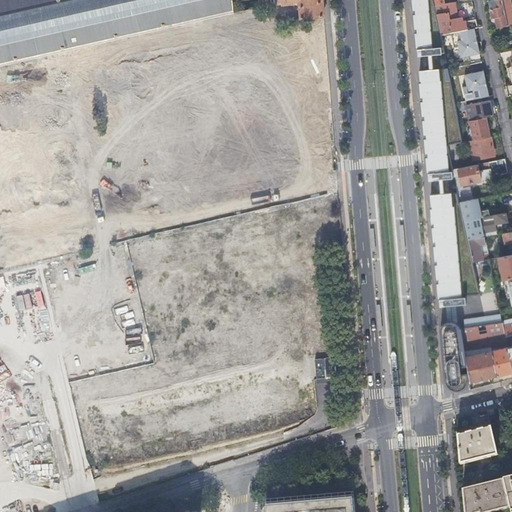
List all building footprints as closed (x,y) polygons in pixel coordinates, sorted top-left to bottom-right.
[(0,0),(0,65),(234,13),(233,0),(0,0)] [(261,0),(262,7),(274,4),(275,5),(282,4),(284,6),(296,5),(296,3),(299,3),(301,19),(324,17),(322,0),(261,0)] [(419,56),(423,55),(428,55),(432,54),(443,53),(444,53),(441,35),(435,7),(433,0),(413,0),(417,35),(419,34),(420,48),(418,48),(419,56)] [(496,18),(498,28),(508,26),(511,25),(511,8),(510,0),(492,0),(489,1),(490,9),(492,19),(496,18)] [(441,5),(435,7),(441,35),(451,33),(474,28),(477,27),(476,19),(463,22),(462,18),(457,19),(455,19),(454,16),(456,15),(454,3),(441,5)] [(256,9),(245,12),(247,23),(258,20),(256,9)] [(474,28),(451,33),(454,47),(458,46),(461,57),(480,53),(474,28)] [(153,162),(160,205),(293,182),(268,36),(134,59),(149,148),(138,150),(140,164),(153,162)] [(453,177),(453,174),(447,146),(449,155),(459,152),(457,143),(463,142),(447,68),(433,69),(430,69),(420,70),(428,159),(430,159),(431,173),(429,173),(429,180),(439,179),(443,179),(453,178),(453,177)] [(462,86),(465,101),(489,96),(483,70),(465,74),(467,85),(462,86)] [(0,269),(83,254),(49,75),(0,83),(0,269)] [(466,105),(469,121),(487,117),(493,116),(490,100),(466,105)] [(487,117),(469,121),(473,140),(490,136),(487,120),(487,117)] [(490,136),(473,140),(469,141),(473,160),(485,157),(484,154),(494,152),(490,136)] [(505,158),(458,168),(461,185),(492,178),(492,176),(508,173),(505,158)] [(459,186),(456,187),(459,201),(466,200),(463,188),(458,187),(459,186)] [(488,189),(489,195),(501,193),(500,186),(488,189)] [(441,306),(449,305),(467,303),(466,296),(465,297),(465,296),(480,294),(473,262),(468,240),(464,221),(459,201),(459,202),(456,192),(444,193),(440,194),(431,194),(439,285),(441,285),(442,299),(440,299),(441,306)] [(466,200),(459,201),(464,221),(478,218),(483,217),(488,216),(487,210),(481,211),(478,198),(466,200)] [(478,218),(464,221),(468,240),(485,237),(497,234),(495,224),(508,221),(506,213),(490,216),(488,216),(483,217),(478,218)] [(504,245),(511,243),(511,231),(503,233),(502,233),(504,245)] [(468,240),(473,262),(489,259),(485,237),(468,240)] [(511,254),(511,255),(499,257),(501,268),(499,268),(500,273),(502,272),(503,279),(511,276),(511,254)] [(502,321),(501,314),(474,317),(476,326),(478,325),(486,324),(487,324),(488,324),(502,322),(502,321)] [(476,326),(474,317),(467,319),(469,327),(476,326)] [(511,366),(511,318),(502,321),(502,322),(508,348),(507,348),(509,357),(511,366)] [(440,330),(445,379),(445,380),(445,382),(446,385),(448,388),(452,390),(455,391),(457,391),(461,390),(464,388),(467,385),(468,383),(469,381),(470,381),(466,357),(464,350),(461,328),(460,326),(458,323),(456,322),(452,320),(448,321),(444,322),(441,326),(440,330)] [(461,328),(464,350),(491,346),(492,351),(466,357),(470,381),(470,382),(486,377),(497,374),(497,376),(498,379),(503,377),(502,375),(506,374),(511,372),(511,366),(509,357),(507,348),(508,348),(502,322),(488,324),(490,332),(487,332),(479,334),(478,325),(476,326),(469,327),(464,328),(461,328)] [(325,359),(326,379),(338,379),(338,359),(325,359)] [(460,465),(497,456),(491,426),(474,430),(457,434),(460,465)] [(510,508),(510,511),(511,511),(511,479),(503,481),(510,508)] [(493,511),(510,508),(503,481),(503,480),(463,490),(464,511),(493,511)] [(353,511),(352,498),(338,500),(265,506),(265,511),(353,511)]
